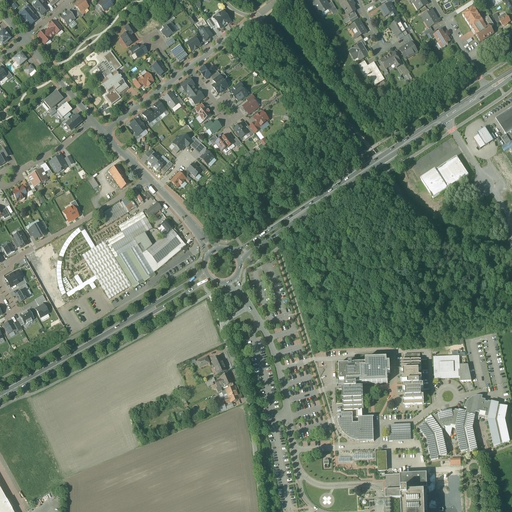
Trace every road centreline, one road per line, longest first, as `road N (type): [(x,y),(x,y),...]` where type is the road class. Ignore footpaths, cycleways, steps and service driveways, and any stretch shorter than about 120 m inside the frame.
road 1 (secondary): [(487,89),(237,256)]
road 2 (secondary): [(206,274),(0,396)]
road 3 (residential): [(248,303),(222,330),(248,399),(262,511)]
road 4 (residential): [(147,178),(0,274)]
road 5 (residential): [(248,303),(267,337),(297,466)]
